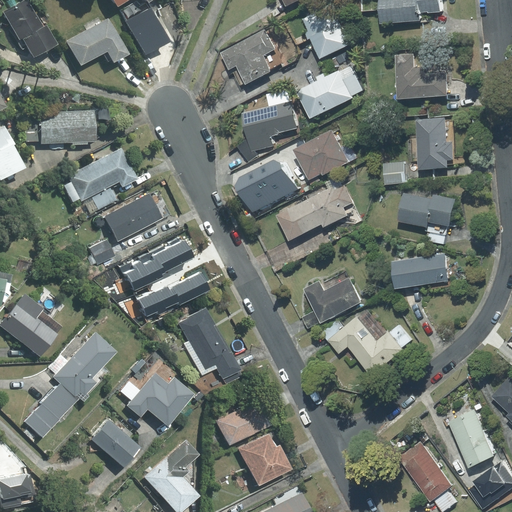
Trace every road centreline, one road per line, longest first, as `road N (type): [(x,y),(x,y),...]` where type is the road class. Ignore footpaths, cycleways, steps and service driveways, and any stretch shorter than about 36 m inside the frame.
road 1 (residential): [(503,0),(498,60),(509,241),(497,300),(463,346),(336,450)]
road 2 (residential): [(181,127),(207,205),(336,450)]
road 3 (unknown): [(145,99),(19,75)]
